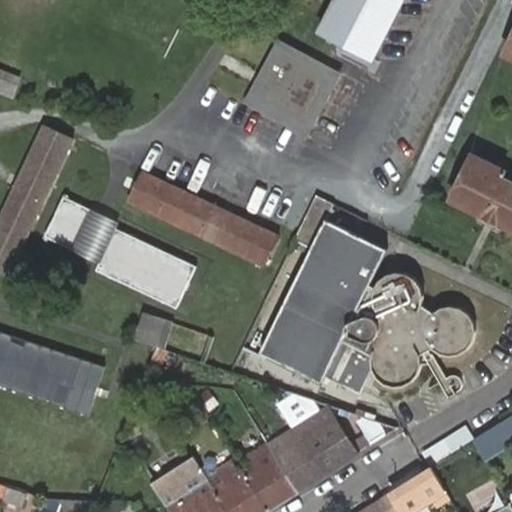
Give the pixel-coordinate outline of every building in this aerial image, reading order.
[(375,58),(404,0),(336,0),(321,31),(375,58)] [(309,135),(343,71),(279,39),(246,103),(309,135)] [(0,92),(13,98),(21,77),(0,69),(0,92)] [(0,270),(10,275),(74,140),(44,126),(0,218),(0,270)] [(511,228),(511,179),(503,175),(506,169),(475,154),(453,200),(511,228)] [(280,236),(144,172),(130,202),(266,266),(280,236)] [(436,314),(424,306),(425,296),(423,287),(417,279),(410,274),(399,272),(390,275),(382,281),(378,288),(371,285),(389,250),(328,220),(336,205),(318,196),(296,239),(314,249),(263,352),(324,383),(327,376),(362,393),(374,369),(379,378),(386,384),(395,387),(406,387),(415,382),(421,374),(423,365),(423,355),(435,348),(449,356),(461,355),(470,349),(476,341),(477,333),(476,323),(471,315),(463,309),(454,307),(444,308),(436,314)] [(72,248),(90,209),(65,197),(46,236),(72,248)] [(116,229),(119,223),(90,209),(72,248),(101,262),(116,229)] [(178,307),(197,267),(116,229),(101,262),(97,269),(178,307)] [(166,349),(174,323),(145,313),(136,339),(161,348),(166,349)] [(329,473),(358,454),(333,414),(325,411),(300,427),(304,433),(329,473)] [(511,418),(476,441),(487,461),(511,446),(511,418)] [(304,433),(300,427),(271,445),(275,451),(300,491),(329,473),(304,433)] [(460,469),(478,502),(485,503),(499,494),(500,492),(474,446),(447,462),(454,473),(460,469)] [(245,470),(270,509),(300,491),(275,451),(270,454),(274,461),(255,473),(251,466),(245,470)] [(274,461),(270,454),(251,466),(255,473),(274,461)] [(195,457),(152,484),(171,511),(186,511),(178,499),(210,479),(195,457)] [(442,482),(433,467),(426,472),(390,494),(400,510),(442,482)] [(216,489),(230,511),(265,511),(270,509),(245,470),(240,474),(243,480),(226,491),(222,484),(216,489)] [(240,474),(222,484),(226,491),(243,480),(240,474)] [(186,511),(230,511),(216,489),(210,479),(178,499),(186,511)] [(361,511),(400,511),(401,511),(400,510),(390,494),(361,511)] [(106,511),(119,511),(137,501),(99,500),(106,511)]
